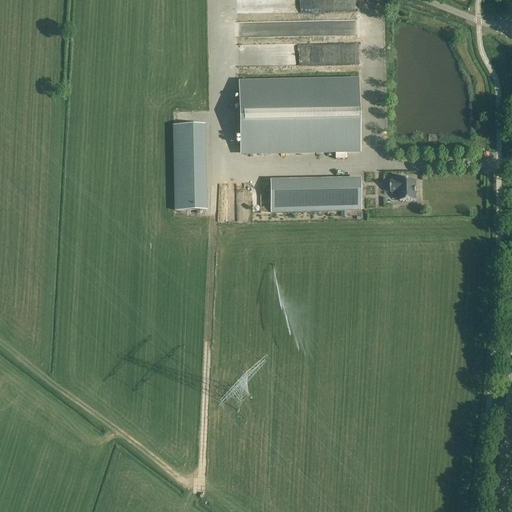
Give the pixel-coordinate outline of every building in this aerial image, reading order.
[(276,0),(277,13),(304,12),(303,0),(276,0)] [(357,22),(238,24),(239,38),(292,37),(350,36),(350,43),(357,43),(357,34),(357,22)] [(346,62),(359,62),(358,44),(346,44),(346,62)] [(360,151),(359,82),(239,84),(240,154),(360,151)] [(177,131),(179,215),(209,215),(207,130),(177,131)] [(400,193),(400,202),(416,201),(416,180),(400,181),(400,182),(391,182),(391,193),(400,193)] [(270,183),(271,214),(340,212),(347,212),(361,212),(361,181),(270,183)]
